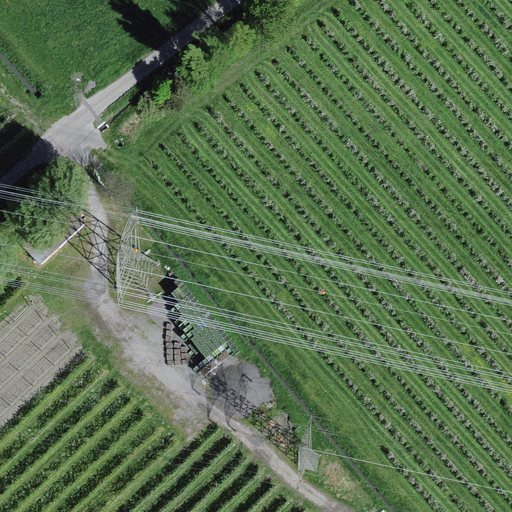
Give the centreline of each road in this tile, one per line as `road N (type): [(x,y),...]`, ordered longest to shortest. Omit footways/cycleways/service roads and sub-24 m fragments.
road 1 (track): [(438,511),(124,159),(72,126),(122,290),(245,370)]
road 2 (unclassified): [(0,188),(232,0)]
